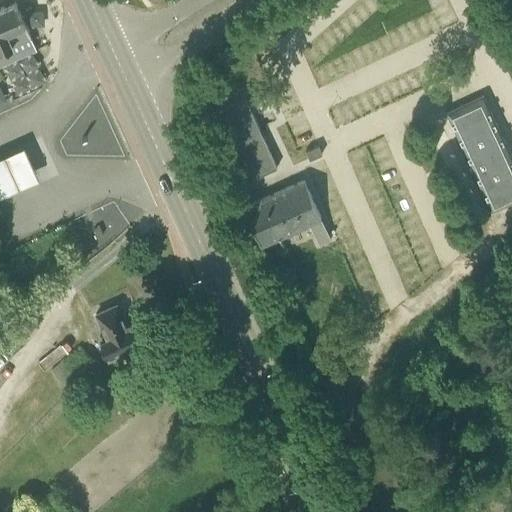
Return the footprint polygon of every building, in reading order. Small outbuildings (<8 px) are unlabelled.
[(0,65),(37,50),(31,37),(16,2),(0,8),(0,65)] [(241,52),(238,47),(235,42),(218,54),(225,64),(241,52)] [(511,156),(483,94),(445,112),(492,210),(511,200),(511,156)] [(245,98),(213,113),(201,118),(234,188),(277,167),(245,98)] [(393,129),(337,153),(389,275),(445,251),(393,129)] [(318,145),(306,151),(310,160),(322,154),(318,145)] [(0,158),(0,195),(1,197),(20,188),(38,179),(24,147),(5,156),(0,158)] [(286,250),(279,235),(309,221),(319,245),(331,239),(320,216),(321,216),(304,179),(244,207),(267,259),(286,250)] [(107,356),(140,341),(133,326),(128,328),(117,304),(97,313),(104,332),(98,335),(107,356)] [(55,377),(64,387),(93,364),(80,348),(45,375),(50,381),(55,377)] [(410,511),(344,367),(323,377),(385,511),(410,511)] [(190,408),(198,421),(212,413),(204,400),(190,408)]
